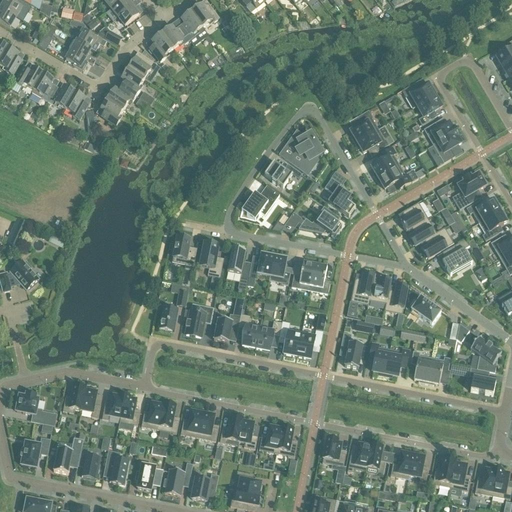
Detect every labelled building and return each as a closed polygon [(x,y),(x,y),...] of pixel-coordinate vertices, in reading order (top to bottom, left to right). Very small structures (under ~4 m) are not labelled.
[(107,0),(105,2),(112,11),(125,0),(107,0)] [(134,10),(138,7),(136,5),(134,2),(130,5),(125,0),(112,11),(118,19),(132,8),(134,10)] [(238,0),(251,15),(265,3),(262,0),(238,0)] [(2,8),(1,10),(16,19),(23,23),(26,17),(31,8),(18,1),(15,6),(7,1),(2,8)] [(1,10),(2,8),(0,6),(0,22),(10,29),(16,19),(1,10)] [(201,6),(191,13),(203,29),(208,25),(210,27),(219,20),(211,9),(206,13),(201,6)] [(125,28),(143,13),(138,7),(134,10),(132,8),(118,19),(125,28)] [(78,18),(70,17),(70,10),(58,10),(57,21),(78,22),(78,18)] [(185,25),(180,29),(190,42),(196,38),(194,35),(203,29),(191,13),(182,20),(185,25)] [(91,32),(97,27),(94,23),(88,28),(91,32)] [(85,28),(77,42),(91,51),(95,53),(99,46),(104,49),(107,44),(89,34),(85,28)] [(171,28),(162,35),(173,51),(183,44),(184,46),(190,42),(180,29),(175,33),(171,28)] [(109,33),(106,29),(98,36),(118,47),(122,40),(109,33)] [(168,55),(173,51),(162,35),(152,43),(157,49),(150,55),(153,59),(155,57),(160,65),(169,57),(168,55)] [(46,53),(53,41),(45,36),(38,48),(46,53)] [(214,44),(209,38),(205,41),(210,47),(214,44)] [(91,51),(77,42),(71,52),(86,60),(84,62),(88,65),(91,60),(87,57),(91,51)] [(511,49),(511,50),(496,59),(503,70),(511,64),(511,43),(509,45),(511,49)] [(12,79),(19,67),(13,63),(17,56),(7,50),(0,62),(0,66),(8,71),(6,75),(12,79)] [(71,52),(66,61),(74,66),(73,68),(83,74),(88,65),(84,62),(86,60),(71,52)] [(135,60),(129,70),(145,81),(148,76),(150,77),(157,67),(146,60),(142,65),(135,60)] [(511,64),(503,70),(509,80),(511,78),(511,64)] [(27,89),(33,93),(43,76),(32,70),(28,77),(22,74),(15,86),(22,90),(23,87),(27,89)] [(126,83),(123,88),(137,98),(141,92),(138,91),(145,81),(129,70),(122,80),(126,83)] [(33,93),(32,95),(41,101),(48,104),(56,90),(50,86),(52,83),(52,82),(43,76),(33,93)] [(414,86),(402,93),(406,100),(412,111),(417,108),(435,97),(428,86),(417,92),(414,86)] [(115,91),(109,101),(124,111),(130,102),(133,104),(137,98),(123,88),(119,94),(115,91)] [(59,108),(65,111),(74,95),(64,89),(61,93),(56,90),(48,104),(54,108),(55,106),(59,108)] [(80,123),(87,111),(81,108),(85,101),(74,95),(65,111),(74,117),(73,119),(80,123)] [(442,109),(435,97),(417,108),(423,119),(418,122),(422,128),(435,120),(432,115),(442,109)] [(168,106),(176,110),(179,104),(171,100),(168,106)] [(120,118),(124,111),(109,101),(102,111),(99,111),(96,115),(116,128),(122,119),(120,118)] [(384,103),(379,106),(379,107),(385,117),(390,114),(384,104),(384,103)] [(147,110),(144,115),(153,121),(156,116),(147,110)] [(395,122),(400,119),(396,112),(391,115),(395,122)] [(351,140),(355,146),(378,132),(372,121),(373,120),(369,113),(358,119),(362,126),(350,133),(353,138),(351,140)] [(435,126),(424,132),(433,148),(457,134),(454,129),(452,130),(449,125),(438,131),(435,126)] [(385,142),(378,132),(355,146),(358,151),(360,150),(363,155),(375,149),(378,154),(389,147),(386,142),(385,142)] [(457,134),(433,148),(444,166),(455,159),(451,152),(461,145),(458,140),(459,139),(457,134)] [(304,140),(297,135),(288,147),(297,153),(289,164),(303,175),(314,160),(313,159),(319,150),(311,136),(304,140)] [(74,148),(76,142),(66,137),(63,143),(74,148)] [(373,177),(376,182),(400,168),(394,157),(396,156),(393,150),(381,157),(384,162),(372,169),(375,176),(373,177)] [(302,176),(290,168),(287,173),(273,163),(269,169),(270,170),(265,177),(272,182),(271,184),(277,188),(278,186),(283,190),(288,183),(289,183),(293,177),(298,181),(302,176)] [(397,185),(400,191),(412,184),(408,177),(406,178),(400,168),(376,182),(379,186),(381,185),(385,192),(397,185)] [(478,176),(471,180),(470,178),(463,182),(464,184),(458,188),(461,195),(452,200),(459,213),(478,202),(474,195),(486,188),(484,185),(486,184),(482,177),(480,178),(478,176)] [(334,196),(328,204),(349,219),(350,217),(351,218),(355,213),(354,212),(355,210),(347,204),(350,200),(344,196),(345,194),(339,190),(341,187),(332,180),(325,190),(334,196)] [(277,201),(280,197),(266,188),(266,189),(267,190),(263,195),(262,195),(259,198),(255,195),(242,213),(255,223),(261,214),(270,201),(275,204),(277,201)] [(479,203),(466,211),(470,217),(472,215),(479,226),(502,212),(499,206),(497,207),(494,202),(482,208),(479,203)] [(419,205),(402,215),(406,221),(400,224),(406,234),(411,231),(411,230),(428,221),(419,205)] [(340,220),(325,209),(313,226),(306,221),(299,231),(322,236),(324,232),(332,238),(335,238),(342,229),(337,225),(340,220)] [(506,218),(502,212),(479,226),(485,236),(482,238),(486,244),(499,236),(495,231),(507,224),(504,219),(506,218)] [(31,226),(17,220),(6,244),(20,250),(31,226)] [(424,243),(436,236),(436,235),(428,221),(411,230),(411,231),(414,236),(409,239),(411,243),(410,243),(413,248),(414,247),(415,249),(424,243)] [(280,234),(283,229),(278,224),(272,232),(280,234)] [(65,241),(70,229),(63,226),(57,238),(65,241)] [(444,230),(436,235),(436,236),(424,243),(427,248),(422,252),(424,255),(423,256),(426,260),(427,260),(428,261),(454,246),(444,230)] [(191,242),(177,239),(172,265),(186,267),(185,272),(193,273),(195,260),(187,259),(191,242)] [(511,240),(505,245),(502,239),(491,246),(500,262),(511,254),(511,240)] [(471,263),(472,262),(471,259),(469,260),(467,256),(468,255),(467,252),(465,253),(464,252),(469,249),(465,242),(442,255),(443,255),(446,261),(442,263),(450,278),(472,265),(471,263)] [(208,246),(205,245),(200,269),(206,270),(209,270),(208,278),(220,280),(223,264),(216,263),(219,248),(208,245),(208,246)] [(246,253),(232,250),(227,274),(241,277),(246,253)] [(511,254),(500,262),(510,278),(511,276),(511,254)] [(274,259),(273,258),(273,256),(267,255),(266,257),(261,256),(259,269),(253,268),(250,281),(257,282),(258,276),(270,278),(274,259)] [(274,259),(270,278),(269,283),(282,286),(281,287),(288,288),(290,275),(284,274),(287,261),(274,259)] [(0,276),(0,280),(4,294),(11,292),(10,288),(21,286),(27,292),(39,281),(30,271),(32,270),(26,263),(24,265),(23,263),(11,274),(12,276),(7,277),(7,275),(0,276)] [(291,290),(310,293),(315,267),(304,264),(301,278),(294,277),(291,290)] [(326,269),(327,267),(317,265),(317,267),(315,267),(310,293),(328,297),(330,284),(324,283),(327,269),(326,269)] [(369,303),(373,284),(374,278),(373,278),(373,277),(368,276),(367,277),(363,276),(362,282),(355,281),(351,304),(358,306),(369,308),(370,303),(369,303)] [(248,280),(240,279),(238,291),(246,293),(248,280)] [(386,306),(389,292),(392,282),(380,280),(379,286),(373,284),(369,303),(370,303),(386,306)] [(395,294),(389,292),(386,306),(384,313),(402,317),(408,290),(406,290),(406,288),(401,287),(401,289),(397,288),(395,294)] [(155,295),(163,296),(164,290),(157,288),(155,295)] [(511,293),(497,301),(501,308),(502,307),(508,318),(511,316),(511,293)] [(177,308),(185,309),(188,295),(179,294),(177,308)] [(421,299),(411,312),(413,313),(411,315),(417,319),(418,317),(432,327),(441,314),(421,299)] [(218,322),(214,342),(229,345),(231,334),(238,335),(239,330),(241,317),(244,302),(237,300),(233,318),(230,317),(229,324),(218,322)] [(357,314),(358,306),(351,304),(350,304),(347,318),(357,320),(358,314),(357,314)] [(290,322),(292,313),(250,305),(248,313),(273,317),(273,319),(290,322)] [(211,326),(214,311),(205,309),(204,316),(200,315),(200,314),(197,314),(197,315),(191,313),(189,323),(187,323),(188,323),(187,329),(186,329),(185,330),(188,330),(186,337),(201,340),(204,325),(211,326)] [(160,329),(159,332),(174,334),(178,313),(163,310),(160,324),(159,324),(158,329),(160,329)] [(319,316),(316,332),(324,333),(324,332),(327,318),(319,316)] [(250,319),(241,317),(239,330),(246,332),(242,348),(256,351),(260,328),(249,326),(250,319)] [(374,319),(372,326),(382,328),(383,321),(374,319)] [(272,331),(260,328),(256,351),(270,354),(273,337),(280,339),(282,325),(274,324),(272,331)] [(283,356),(297,359),(303,330),(302,334),(289,332),(290,326),(282,324),(282,325),(280,339),(279,340),(286,341),(283,356)] [(456,342),(459,327),(453,325),(449,341),(456,342)] [(456,342),(461,345),(469,334),(459,327),(456,342)] [(303,330),(297,359),(311,362),(313,349),(320,350),(323,334),(316,333),(315,337),(302,334),(303,330)] [(363,348),(350,345),(352,337),(344,335),(340,351),(348,353),(345,368),(358,371),(363,348)] [(479,359),(477,372),(489,375),(495,376),(496,368),(494,366),(501,356),(499,354),(500,352),(493,350),(479,340),(475,345),(473,347),(474,347),(470,352),(479,359)] [(385,379),(390,352),(378,350),(379,346),(372,345),(369,359),(375,360),(373,374),(378,375),(378,377),(385,379)] [(402,354),(390,352),(385,379),(392,380),(392,378),(398,379),(401,365),(407,367),(410,352),(403,351),(402,354)] [(418,385),(426,386),(431,360),(419,358),(420,355),(413,354),(411,366),(417,368),(414,382),(419,383),(418,385)] [(426,386),(434,388),(434,386),(439,387),(442,373),(448,374),(451,361),(444,360),(443,363),(431,360),(426,386)] [(473,379),(470,393),(493,398),(496,383),(488,382),(489,375),(477,372),(471,371),(469,379),(473,379)] [(75,412),(81,413),(86,391),(74,388),(71,402),(65,401),(63,414),(74,416),(75,412)] [(86,391),(81,413),(82,413),(93,415),(92,419),(98,421),(101,408),(95,407),(97,395),(94,394),(94,392),(86,391)] [(36,398),(26,396),(26,399),(19,397),(19,399),(17,398),(16,405),(18,406),(16,413),(23,414),(23,415),(32,417),(33,416),(36,417),(39,401),(36,401),(36,398)] [(121,420),(125,399),(119,397),(119,399),(113,398),(110,410),(105,409),(102,421),(109,423),(110,418),(121,420)] [(121,420),(120,425),(131,427),(137,428),(140,416),(134,415),(136,403),(130,401),(130,400),(125,399),(121,420)] [(141,429),(159,433),(164,406),(163,408),(152,406),(150,418),(144,416),(141,429)] [(173,422),(176,409),(164,406),(159,433),(177,436),(179,424),(173,422)] [(183,424),(181,437),(198,441),(203,416),(202,416),(202,414),(194,412),(193,414),(191,414),(189,425),(183,424)] [(57,416),(42,414),(40,426),(55,429),(57,416)] [(215,418),(203,416),(198,441),(216,444),(218,431),(212,430),(215,418)] [(222,432),(220,445),(226,446),(237,448),(238,444),(243,422),(231,419),(228,433),(222,432)] [(243,422),(238,444),(239,444),(245,445),(244,450),(255,452),(258,439),(252,438),(254,426),(251,425),(251,424),(243,422)] [(277,456),(282,430),(281,430),(281,431),(270,429),(267,441),(261,440),(259,453),(277,456)] [(294,432),(282,430),(277,456),(294,460),(297,447),(291,446),(294,432)] [(23,460),(21,467),(37,470),(39,457),(48,458),(51,442),(41,440),(40,447),(26,444),(24,452),(22,452),(21,460),(23,460)] [(79,465),(82,450),(84,442),(74,440),(71,454),(58,451),(54,474),(68,477),(71,463),(79,465)] [(338,443),(327,441),(325,449),(324,449),(322,455),(324,456),(322,465),(343,469),(346,457),(340,455),(342,446),(338,445),(338,443)] [(355,472),(366,474),(371,447),(370,449),(359,447),(357,459),(351,458),(347,474),(354,475),(355,472)] [(383,450),(371,447),(366,474),(367,470),(378,472),(377,476),(383,477),(386,465),(380,463),(383,450)] [(85,467),(82,479),(96,482),(101,458),(87,456),(88,451),(82,450),(79,465),(79,466),(85,467)] [(110,484),(124,487),(129,465),(119,463),(120,456),(108,454),(104,473),(112,475),(110,484)] [(393,466),(390,479),(397,480),(408,482),(409,477),(413,455),(412,457),(401,455),(399,467),(393,466)] [(423,457),(413,455),(409,477),(420,480),(419,484),(426,486),(428,473),(422,472),(425,460),(423,459),(423,457)] [(441,475),(435,474),(433,487),(450,491),(455,464),(444,462),(441,475)] [(456,464),(455,464),(450,491),(468,494),(470,481),(464,480),(467,468),(464,468),(464,466),(456,464)] [(190,480),(193,467),(187,466),(185,475),(170,472),(168,482),(165,481),(163,489),(166,489),(165,496),(180,499),(184,479),(190,480)] [(156,469),(142,467),(140,475),(137,474),(135,483),(139,484),(137,490),(151,493),(152,487),(160,489),(163,473),(155,471),(156,469)] [(492,473),(485,472),(483,484),(477,483),(475,495),(492,499),(498,473),(492,471),(492,473)] [(503,474),(498,473),(492,499),(510,502),(511,492),(511,489),(507,488),(509,477),(503,475),(503,474)] [(237,474),(234,491),(260,497),(260,496),(262,488),(260,488),(261,485),(249,482),(250,476),(237,474)] [(190,480),(188,493),(193,494),(192,501),(206,504),(209,492),(216,494),(219,478),(211,477),(210,483),(196,481),(196,480),(191,479),(190,480)] [(399,485),(397,497),(405,498),(407,487),(399,485)] [(260,497),(234,491),(230,509),(243,511),(244,506),(258,508),(260,497)] [(426,503),(427,496),(417,494),(416,501),(426,503)] [(27,501),(27,504),(24,503),(22,511),(55,511),(56,508),(51,507),(52,506),(27,501)] [(334,511),(337,503),(326,501),(325,505),(315,503),(314,508),(312,508),(311,511),(334,511)] [(355,511),(344,509),(345,504),(339,503),(336,511),(355,511)]
